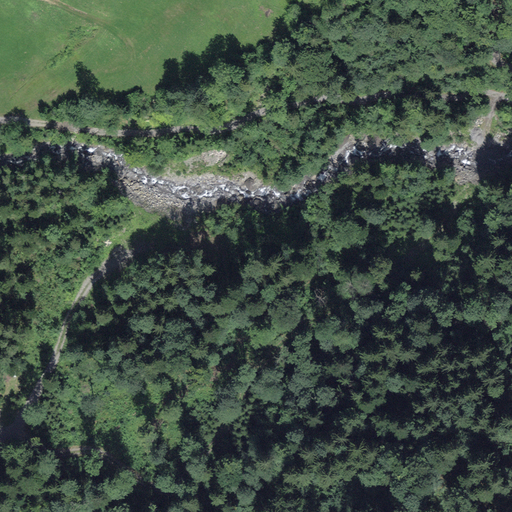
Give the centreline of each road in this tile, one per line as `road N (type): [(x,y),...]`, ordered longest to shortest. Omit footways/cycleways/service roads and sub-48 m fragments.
road 1 (track): [(0,122),(122,135),(210,133),(308,104),(475,92),(511,99)]
road 2 (track): [(0,432),(22,411),(72,309),(118,250)]
